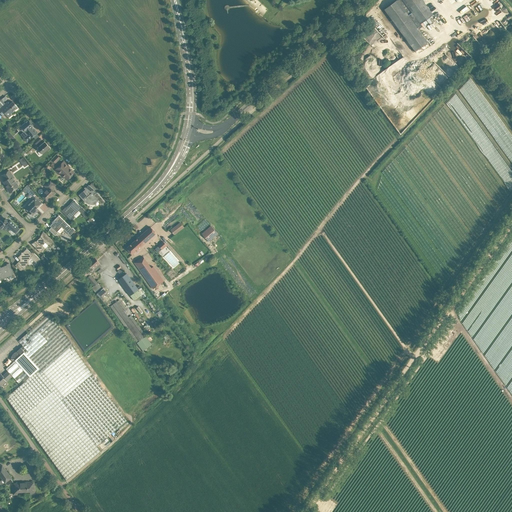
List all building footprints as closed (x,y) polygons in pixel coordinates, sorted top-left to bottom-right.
[(15,5),(13,6),(22,16),(25,13),(20,8),(27,2),(32,7),(25,0),(20,0),(19,1),(19,0),(16,0),(15,1),(15,2),(13,3),(15,5)] [(62,2),(61,2),(68,9),(69,9),(70,7),(71,7),(71,6),(72,6),(66,0),(63,0),(62,2)] [(397,0),(384,10),(387,14),(415,51),(427,42),(408,15),(412,12),(420,24),(426,20),(433,15),(422,0),(397,0)] [(59,4),(57,6),(59,8),(62,11),(64,13),(66,11),(67,12),(68,10),(68,9),(61,2),(61,3),(59,4)] [(4,14),(3,15),(11,25),(15,23),(10,17),(17,11),(22,16),(13,6),(9,10),(9,9),(7,8),(5,10),(4,11),(3,12),(4,14)] [(0,33),(1,35),(4,32),(0,27),(0,25),(6,20),(11,26),(11,25),(3,15),(0,17),(0,33)] [(46,17),(42,20),(49,27),(52,24),(46,17)] [(42,20),(39,23),(45,30),(49,27),(42,20)] [(39,23),(36,26),(42,33),(45,30),(39,23)] [(36,26),(33,29),(39,36),(42,33),(36,26)] [(31,30),(28,33),(34,40),(37,37),(31,30)] [(28,33),(24,36),(31,43),(34,40),(28,33)] [(88,34),(84,37),(91,44),(94,41),(88,34)] [(24,36),(21,38),(28,46),(31,43),(24,36)] [(84,37),(81,40),(87,47),(91,44),(84,37)] [(21,38),(18,41),(25,48),(28,46),(21,38)] [(81,40),(78,43),(84,50),(87,47),(81,40)] [(18,41),(15,44),(21,51),(25,48),(18,41)] [(78,43),(75,45),(81,53),(84,50),(78,43)] [(15,44),(12,47),(18,54),(21,51),(15,44)] [(75,45),(72,48),(78,55),(81,53),(75,45)] [(12,47),(9,49),(15,57),(18,54),(12,47)] [(72,48),(69,51),(75,58),(78,55),(72,48)] [(9,49),(6,52),(12,59),(15,57),(9,49)] [(69,51),(65,54),(71,61),(75,58),(69,51)] [(6,52),(2,55),(8,63),(12,59),(6,52)] [(61,58),(57,61),(64,68),(67,65),(61,58)] [(57,61),(54,63),(61,71),(64,68),(57,61)] [(54,63),(51,66),(57,73),(61,71),(54,63)] [(51,66),(48,69),(54,76),(57,73),(51,66)] [(48,69),(45,72),(51,79),(54,76),(48,69)] [(45,72),(42,74),(48,82),(51,79),(45,72)] [(42,74),(38,77),(45,84),(48,82),(42,74)] [(38,77),(35,80),(42,87),(45,84),(38,77)] [(35,80),(32,83),(39,90),(42,87),(35,80)] [(32,83),(29,86),(35,93),(39,90),(32,83)] [(0,101),(0,112),(3,116),(5,113),(8,118),(12,114),(11,113),(15,110),(15,111),(18,108),(15,104),(14,105),(12,102),(10,104),(8,106),(5,103),(5,104),(2,100),(0,101)] [(22,125),(21,126),(24,131),(25,131),(28,134),(27,135),(28,136),(24,139),(27,142),(30,139),(34,136),(38,133),(34,129),(31,126),(33,125),(28,120),(25,123),(24,122),(21,125),(22,125)] [(37,142),(35,143),(38,147),(37,147),(40,151),(39,151),(42,154),(43,154),(47,151),(48,150),(48,151),(50,149),(50,148),(49,146),(50,145),(47,142),(46,143),(45,141),(44,142),(41,138),(37,142)] [(55,163),(60,158),(57,155),(52,160),(55,163)] [(62,175),(63,176),(67,180),(74,173),(69,168),(70,167),(64,161),(55,170),(61,175),(62,175)] [(10,193),(14,190),(19,187),(12,177),(13,176),(9,171),(7,172),(2,175),(6,180),(4,182),(8,188),(7,189),(10,193)] [(56,193),(52,189),(56,185),(50,180),(46,184),(49,187),(44,192),(43,191),(41,189),(39,189),(38,190),(39,192),(48,201),(56,193)] [(24,188),(23,191),(25,193),(27,191),(32,197),(35,193),(27,185),(24,188)] [(85,189),(79,195),(82,199),(83,200),(87,197),(88,199),(87,203),(87,204),(91,205),(95,204),(96,205),(98,205),(98,204),(99,203),(99,202),(102,205),(105,202),(95,190),(93,188),(89,185),(86,188),(87,189),(86,190),(85,189)] [(27,207),(30,210),(29,212),(33,216),(36,212),(37,212),(39,210),(37,208),(41,203),(35,197),(28,203),(30,205),(27,207)] [(79,206),(75,201),(74,200),(70,203),(71,204),(69,205),(66,208),(69,212),(66,215),(71,221),(75,217),(73,214),(77,209),(86,218),(89,214),(80,205),(79,206)] [(72,228),(62,219),(59,215),(54,220),(55,220),(50,226),(51,227),(49,230),(52,233),(55,236),(58,232),(60,234),(64,230),(70,236),(75,230),(72,228)] [(15,233),(19,229),(11,220),(9,222),(7,221),(7,220),(7,219),(6,219),(5,219),(5,220),(5,221),(3,223),(1,220),(0,221),(0,220),(0,228),(0,229),(1,229),(2,229),(3,230),(4,230),(5,231),(7,231),(8,230),(9,230),(10,229),(11,229),(15,233)] [(184,227),(183,226),(180,222),(171,230),(174,235),(184,227)] [(209,241),(218,233),(211,226),(202,234),(209,241)] [(157,234),(154,231),(151,227),(127,248),(132,254),(139,248),(140,250),(157,234)] [(54,242),(47,235),(43,231),(40,236),(41,237),(35,243),(37,245),(35,248),(39,251),(41,253),(43,248),(42,246),(46,242),(49,245),(54,242)] [(31,253),(30,252),(27,248),(18,257),(20,260),(18,263),(21,266),(19,269),(21,271),(27,265),(26,265),(28,263),(28,262),(27,261),(30,257),(37,264),(39,264),(42,261),(33,252),(31,253)] [(143,256),(134,262),(153,288),(163,281),(153,266),(151,268),(143,256)] [(95,258),(80,270),(84,274),(85,275),(86,275),(87,277),(87,278),(94,286),(91,287),(99,297),(106,291),(103,288),(102,289),(97,283),(98,283),(91,275),(90,274),(90,275),(88,273),(94,268),(96,270),(101,265),(98,261),(97,260),(95,258)] [(0,280),(11,276),(12,278),(15,277),(11,268),(8,269),(7,265),(6,265),(3,266),(1,267),(0,267),(0,280)] [(127,273),(118,279),(130,295),(134,300),(145,292),(141,287),(139,289),(137,288),(127,273)] [(124,310),(126,308),(120,299),(118,301),(117,300),(113,304),(110,306),(137,343),(137,342),(143,351),(152,344),(146,336),(131,315),(129,317),(124,310)] [(134,313),(135,314),(138,319),(140,317),(133,307),(131,309),(133,311),(132,312),(132,313),(133,313),(134,313)] [(13,362),(6,369),(19,383),(23,380),(24,382),(7,396),(6,397),(66,480),(101,451),(96,446),(102,441),(103,442),(106,446),(111,442),(107,438),(106,438),(118,428),(120,430),(128,423),(53,318),(23,346),(21,348),(21,347),(17,351),(16,352),(15,352),(15,353),(14,353),(13,354),(12,355),(12,357),(12,358),(12,359),(11,359),(11,360),(12,359),(12,360),(12,361),(13,362)] [(2,385),(6,381),(12,376),(8,371),(3,376),(1,373),(0,373),(0,388),(1,390),(4,387),(2,385)] [(12,481),(11,479),(12,479),(2,465),(0,466),(0,474),(3,479),(1,481),(0,482),(1,484),(3,484),(5,482),(7,485),(12,481)] [(17,484),(13,484),(13,489),(13,492),(24,491),(23,482),(17,483),(17,484)] [(30,482),(23,482),(24,491),(34,491),(34,488),(34,483),(30,483),(30,482)]
